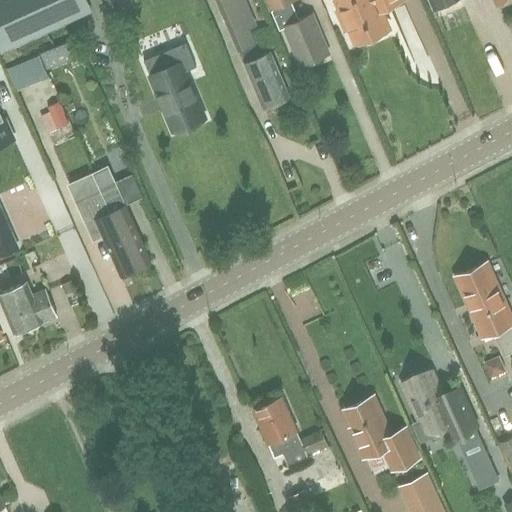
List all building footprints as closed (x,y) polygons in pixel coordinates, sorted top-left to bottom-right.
[(0,0),(0,46),(2,51),(91,11),(85,0),(0,0)] [(245,0),(217,0),(264,108),(290,97),(271,52),(260,56),(258,52),(252,54),(248,45),(253,43),(247,28),(256,24),(245,0)] [(267,0),(280,29),(284,27),(301,66),(330,53),(313,14),(299,20),(292,2),(295,0),(267,0)] [(389,28),(380,8),(398,0),(337,0),(342,9),(337,11),(345,29),(350,27),(356,42),(371,36),(373,40),(386,34),(385,30),(389,28)] [(429,0),(433,8),(452,0),(429,0)] [(171,66),(149,75),(173,132),(205,119),(185,71),(196,67),(186,42),(165,51),(171,66)] [(26,92),(59,81),(51,57),(18,69),(26,92)] [(236,60),(217,66),(227,99),(246,93),(236,60)] [(47,107),(57,129),(56,130),(62,144),(75,138),(69,123),(69,124),(59,102),(47,107)] [(0,110),(0,143),(12,138),(0,110)] [(92,172),(66,184),(79,214),(85,225),(96,219),(104,236),(122,275),(152,262),(126,205),(115,183),(100,190),(92,172)] [(148,175),(128,181),(134,202),(154,196),(148,175)] [(0,257),(18,250),(13,238),(0,243),(0,257)] [(511,319),(487,263),(456,277),(482,335),(493,330),(504,355),(511,351),(511,319)] [(34,295),(28,281),(0,292),(0,298),(15,333),(57,315),(46,290),(34,295)] [(498,376),(511,370),(511,358),(511,354),(492,361),(498,376)] [(423,439),(441,431),(457,424),(460,431),(476,424),(463,395),(451,400),(448,395),(444,397),(432,370),(402,384),(420,422),(416,423),(423,439)] [(419,452),(406,424),(389,433),(371,395),(343,408),(357,437),(355,438),(362,454),(383,444),(393,464),(419,452)] [(282,396),(253,409),(275,457),(291,450),(289,446),(301,440),(308,454),(328,445),(321,430),(300,439),(297,431),(282,396)] [(511,437),(500,444),(511,469),(511,437)] [(289,497),(295,511),(312,511),(303,490),(289,497)] [(511,511),(511,497),(502,502),(506,511),(511,511)]
